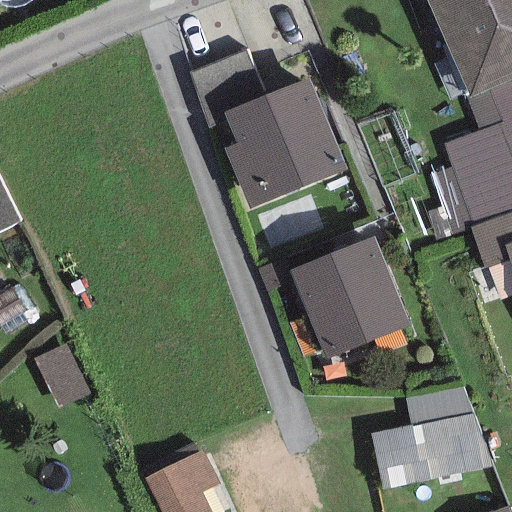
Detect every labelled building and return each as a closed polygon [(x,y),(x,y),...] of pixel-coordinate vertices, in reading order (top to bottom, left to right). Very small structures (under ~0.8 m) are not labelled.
[(511,0),(424,0),(465,96),(511,76),(511,0)] [(222,114),(263,97),(245,49),(188,74),(207,130),(226,123),(222,114)] [(511,211),(511,76),(465,96),(477,133),(441,146),(471,225),(511,211)] [(235,145),(223,150),(248,210),(346,170),(308,79),(263,97),(222,114),(226,123),(235,145)] [(0,175),(0,232),(23,221),(0,175)] [(508,262),(502,246),(511,242),(511,214),(469,230),(484,271),(508,262)] [(289,271),(324,360),(408,326),(373,238),(289,271)] [(511,242),(502,246),(508,262),(511,272),(511,242)] [(409,425),(370,434),(384,491),(494,466),(461,387),(403,400),(409,425)] [(169,511),(227,511),(206,461),(156,481),(169,511)]
